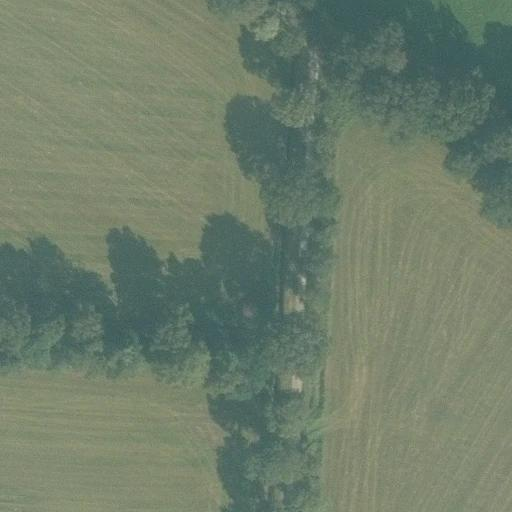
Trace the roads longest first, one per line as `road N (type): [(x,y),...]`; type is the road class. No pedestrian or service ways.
road 1 (unclassified): [(289,511),(318,34)]
road 2 (track): [(267,0),(511,165)]
